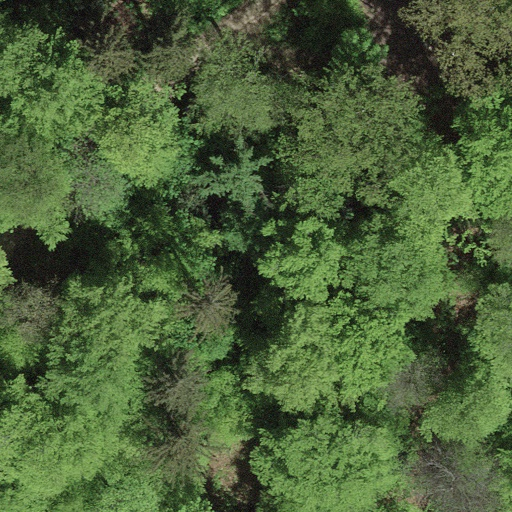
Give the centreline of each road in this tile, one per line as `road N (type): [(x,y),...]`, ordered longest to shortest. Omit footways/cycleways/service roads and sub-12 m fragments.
road 1 (track): [(0,252),(225,32)]
road 2 (track): [(225,32),(420,63),(479,54),(511,36)]
